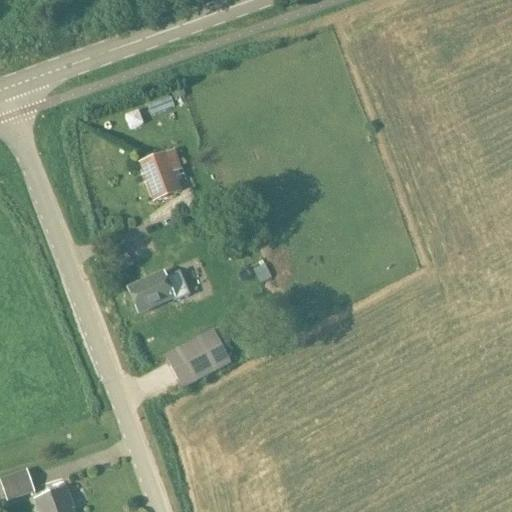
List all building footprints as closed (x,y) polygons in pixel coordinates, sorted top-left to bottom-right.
[(170,98),(148,107),(151,116),(174,108),(170,98)] [(154,203),(181,194),(173,174),(180,171),(174,154),(140,166),(154,203)] [(162,276),(129,291),(139,314),(172,299),(175,304),(190,297),(180,273),(164,280),(162,276)] [(213,332),(164,357),(182,391),(230,365),(213,332)] [(27,472),(0,481),(0,482),(8,505),(35,495),(27,472)] [(36,503),(39,511),(71,511),(69,505),(72,505),(67,492),(36,503)]
